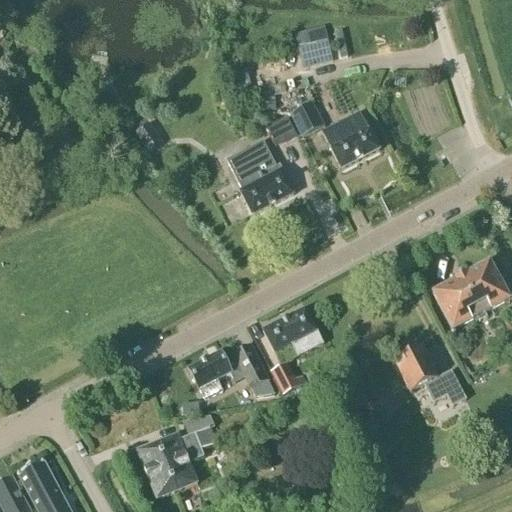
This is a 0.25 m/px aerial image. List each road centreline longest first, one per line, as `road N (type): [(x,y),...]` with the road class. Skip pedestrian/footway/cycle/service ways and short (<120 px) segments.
road 1 (tertiary): [(496,179),(46,416)]
road 2 (unclassified): [(496,179),(433,0)]
